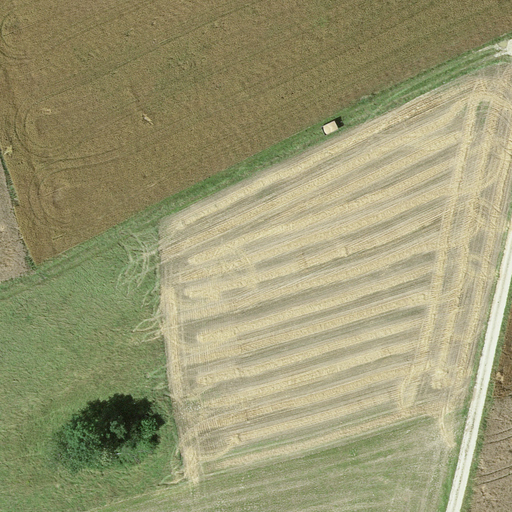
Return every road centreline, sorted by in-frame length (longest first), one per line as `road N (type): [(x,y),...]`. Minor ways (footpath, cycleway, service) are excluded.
road 1 (track): [(0,289),(136,223),(338,106),(511,40)]
road 2 (track): [(511,242),(449,511)]
